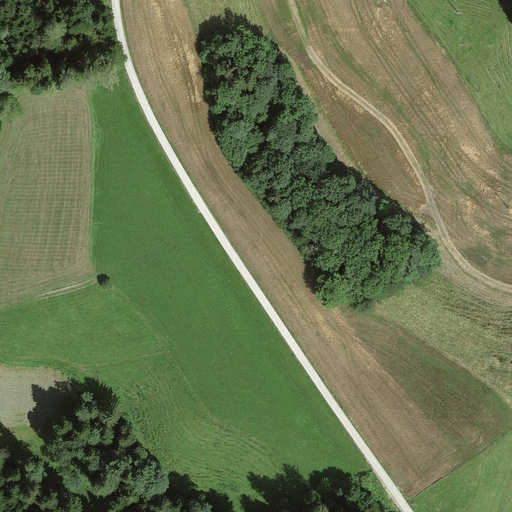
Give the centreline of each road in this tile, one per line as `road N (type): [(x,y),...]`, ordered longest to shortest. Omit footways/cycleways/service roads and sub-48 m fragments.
road 1 (track): [(115,0),(152,120),(219,234),(409,511)]
road 2 (track): [(511,290),(477,274),(452,249),(400,138),(317,61),(291,0)]
